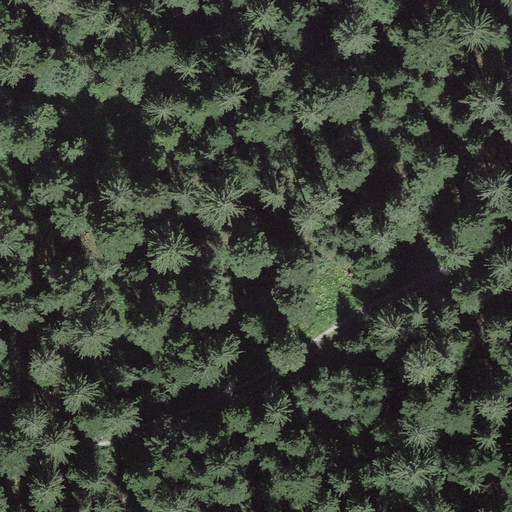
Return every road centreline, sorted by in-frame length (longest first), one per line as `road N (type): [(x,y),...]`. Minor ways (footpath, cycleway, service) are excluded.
road 1 (track): [(511,240),(402,285),(228,396),(0,468)]
road 2 (track): [(511,490),(162,511)]
